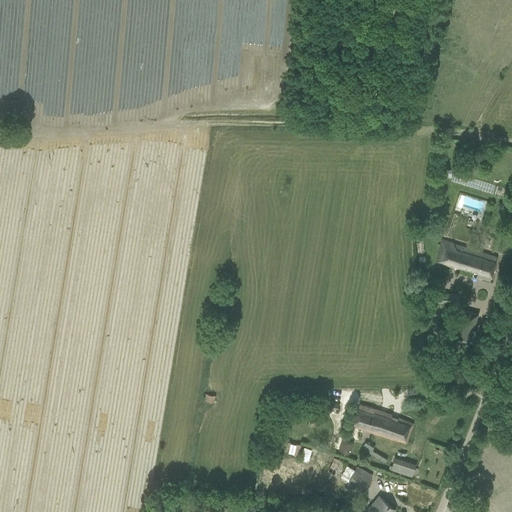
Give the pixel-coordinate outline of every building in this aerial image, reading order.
[(464,196),(460,207),(482,214),(486,203),(464,196)] [(477,277),(481,278),(490,280),(497,257),(442,241),(436,261),(478,273),(477,277)] [(436,304),(461,306),(462,295),(437,292),(436,304)] [(479,314),(469,311),(462,309),(454,340),(472,345),(474,339),(474,338),(476,332),(474,331),(479,314)] [(413,423),(404,420),(387,415),(387,414),(360,405),(353,426),(407,443),(413,423)] [(279,439),(275,452),(284,454),(284,452),(288,453),(291,442),(279,439)] [(343,439),(339,450),(350,454),(353,443),(343,439)] [(365,442),(362,448),(369,452),(371,449),(373,447),(365,442)] [(304,447),(300,460),(307,462),(311,449),(304,447)] [(333,457),(328,468),(339,473),(344,462),(333,457)] [(402,474),(403,473),(412,476),(416,466),(406,463),(394,459),(392,467),(390,466),(389,469),(402,474)] [(372,476),(357,467),(355,471),(347,466),(341,478),(364,491),(372,476)] [(371,511),(372,511),(393,511),(395,509),(386,502),(379,495),(367,509),(370,511),(371,511)]
